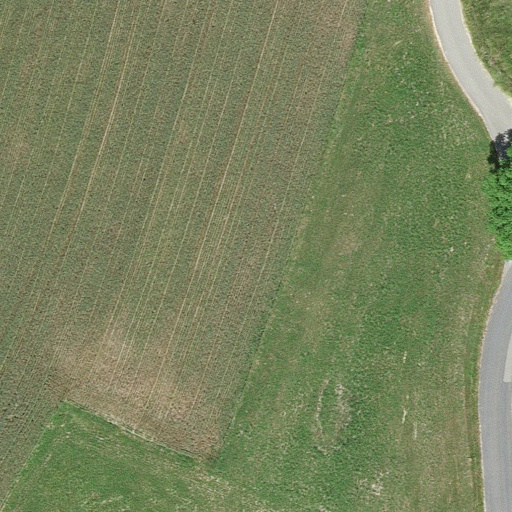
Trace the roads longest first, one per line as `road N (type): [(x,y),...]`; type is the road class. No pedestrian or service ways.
road 1 (unclassified): [(505,511),(504,388),(511,350)]
road 2 (track): [(447,0),(470,76),(511,147)]
